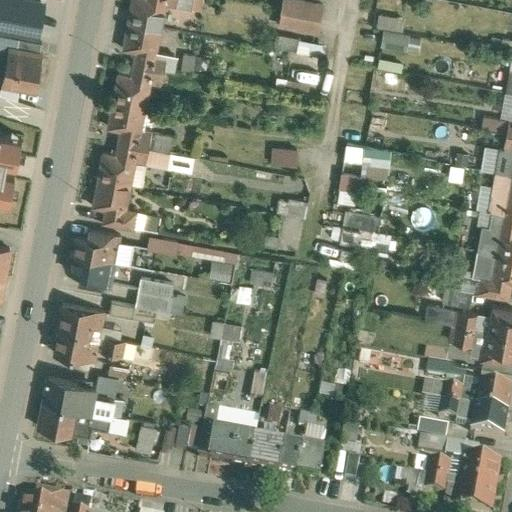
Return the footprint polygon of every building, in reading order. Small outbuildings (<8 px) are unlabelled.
[(0,0),(0,27),(31,33),(36,0),(0,0)] [(133,0),(129,21),(161,27),(166,3),(194,9),(195,0),(133,0)] [(324,4),(301,0),(284,0),(282,10),(321,18),(324,4)] [(321,18),(282,10),(280,24),(319,31),(321,18)] [(372,25),(398,29),(400,17),(374,13),(372,25)] [(161,27),(129,21),(125,47),(137,49),(135,63),(164,69),(167,58),(167,53),(156,51),(161,27)] [(375,28),(374,45),(400,48),(401,30),(375,28)] [(412,50),(417,37),(405,33),(400,46),(412,50)] [(307,51),(309,39),(271,34),(269,46),(307,51)] [(41,41),(18,37),(16,48),(39,52),(41,41)] [(511,39),(503,38),(501,50),(511,51),(511,39)] [(16,48),(8,46),(7,54),(0,53),(0,72),(4,73),(2,83),(35,89),(42,53),(39,52),(16,48)] [(184,60),(167,58),(164,69),(194,72),(196,55),(185,54),(184,60)] [(511,55),(504,54),(502,62),(511,63),(511,55)] [(164,69),(135,63),(132,75),(120,73),(114,100),(146,106),(151,82),(161,84),(162,79),(164,69)] [(194,72),(164,69),(162,79),(192,83),(194,72)] [(146,106),(114,100),(109,126),(123,129),(120,142),(149,147),(152,133),(141,131),(146,106)] [(500,118),(484,116),(483,127),(499,129),(500,118)] [(173,137),(152,133),(149,147),(171,151),(173,137)] [(511,133),(508,133),(505,148),(502,147),(498,172),(511,174),(511,133)] [(149,147),(120,142),(117,155),(104,152),(99,178),(131,185),(135,161),(146,163),(147,159),(149,147)] [(344,154),(355,154),(355,175),(384,175),(385,146),(345,145),(344,154)] [(291,162),(291,146),(266,147),(266,163),(291,162)] [(171,151),(149,147),(147,159),(154,161),(153,168),(167,171),(171,151)] [(24,158),(0,153),(0,206),(14,209),(16,194),(17,194),(21,173),(24,158)] [(511,174),(507,199),(496,197),(493,212),(511,215),(511,174)] [(362,178),(343,175),(341,187),(359,191),(362,178)] [(131,185),(99,178),(94,205),(107,208),(104,221),(133,226),(136,210),(126,208),(131,185)] [(496,197),(487,195),(484,210),(492,212),(493,212),(496,197)] [(382,215),(346,209),(343,224),(379,231),(382,215)] [(511,215),(493,212),(492,212),(490,226),(483,224),(478,249),(511,255),(511,215)] [(122,236),(92,230),(90,239),(78,236),(74,253),(108,260),(109,253),(118,255),(122,236)] [(229,280),(234,251),(144,234),(141,247),(207,259),(204,275),(229,280)] [(280,236),(260,234),(259,244),(279,246),(280,236)] [(0,274),(4,275),(6,276),(11,249),(0,247),(0,274)] [(144,251),(123,247),(120,262),(141,266),(144,251)] [(511,255),(478,249),(473,275),(481,277),(478,291),(509,296),(511,283),(511,282),(511,255)] [(108,260),(74,253),(71,270),(84,272),(82,280),(111,287),(115,268),(107,266),(108,260)] [(174,283),(142,277),(137,305),(168,311),(172,294),(174,283)] [(184,296),(172,294),(168,311),(181,313),(184,296)] [(135,305),(112,301),(110,312),(133,317),(135,305)] [(106,312),(65,303),(59,328),(92,334),(93,326),(102,328),(106,312)] [(157,310),(135,305),(133,317),(155,321),(157,310)] [(511,308),(493,305),(490,324),(478,322),(479,314),(458,310),(456,322),(455,325),(511,335),(511,308)] [(458,310),(446,308),(444,320),(456,322),(458,310)] [(225,323),(216,321),(213,336),(222,338),(225,323)] [(129,326),(108,322),(105,337),(126,341),(129,326)] [(511,335),(455,325),(452,340),(474,344),(475,336),(487,338),(484,357),(505,361),(507,352),(511,352),(511,335)] [(92,334),(59,328),(55,350),(96,359),(100,342),(91,340),(92,334)] [(126,341),(105,337),(102,350),(123,355),(126,341)] [(441,361),(443,352),(426,347),(421,369),(457,379),(461,366),(441,361)] [(500,361),(478,357),(476,368),(497,372),(500,361)] [(129,367),(112,363),(110,373),(127,376),(129,367)] [(97,386),(50,376),(45,402),(99,413),(103,394),(96,393),(97,386)] [(435,412),(439,383),(419,380),(415,409),(435,412)] [(511,389),(511,387),(481,382),(478,399),(476,406),(508,412),(511,389)] [(465,389),(444,385),(441,400),(476,406),(478,399),(463,397),(465,389)] [(305,391),(294,389),(291,403),(302,405),(305,391)] [(114,397),(103,394),(99,413),(111,415),(114,397)] [(476,406),(441,400),(438,414),(459,418),(461,410),(475,413),(476,406)] [(99,413),(45,402),(40,426),(91,436),(93,427),(108,430),(112,415),(99,413)] [(244,404),(236,402),(233,414),(241,416),(244,404)] [(343,405),(332,403),(330,415),(341,417),(343,405)] [(252,406),(244,404),(241,416),(250,417),(252,406)] [(508,412),(476,406),(475,413),(472,430),(504,435),(508,412)] [(283,411),(271,409),(269,420),(281,422),(283,411)] [(310,415),(302,414),(300,425),(307,427),(310,415)] [(318,417),(310,415),(307,427),(315,428),(318,417)] [(441,441),(442,422),(415,420),(413,451),(471,454),(472,443),(441,441)] [(131,448),(150,452),(155,426),(136,422),(131,448)] [(217,424),(205,422),(203,430),(199,450),(198,456),(211,458),(217,424)] [(239,428),(217,424),(211,458),(232,462),(239,428)] [(191,428),(180,426),(176,448),(187,450),(191,428)] [(324,430),(315,428),(307,427),(305,441),(304,447),(325,451),(326,444),(324,444),(326,433),(324,430)] [(203,430),(192,428),(188,448),(199,450),(203,430)] [(257,432),(239,428),(232,462),(251,465),(257,432)] [(177,432),(166,429),(162,451),(173,453),(177,432)] [(286,437),(257,432),(251,465),(280,471),(286,437)] [(305,441),(286,437),(280,471),(298,475),(304,447),(305,441)] [(325,451),(304,447),(298,475),(320,479),(325,451)] [(340,476),(354,478),(357,458),(342,456),(340,476)] [(499,462),(467,457),(464,474),(463,480),(495,486),(499,462)] [(451,464),(430,459),(427,474),(463,480),(464,474),(450,471),(451,464)] [(396,469),(392,484),(416,490),(420,475),(396,469)] [(463,480),(427,474),(425,489),(446,493),(447,485),(461,487),(463,480)] [(495,486),(463,480),(461,487),(458,504),(490,510),(495,486)] [(66,511),(69,497),(39,492),(37,501),(25,498),(22,511),(66,511)]
